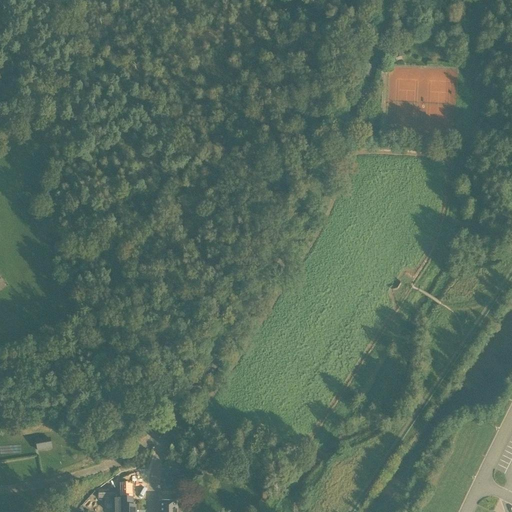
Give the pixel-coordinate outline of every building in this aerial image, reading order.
[(376,113),(384,113),(385,93),(377,92),(376,113)] [(38,452),(53,450),(51,438),(36,441),(38,452)] [(113,490),(113,483),(105,483),(105,490),(97,491),(97,499),(115,499),(115,490),(113,490)] [(90,505),(96,496),(91,493),(85,502),(90,505)] [(158,511),(177,511),(177,502),(158,502),(158,511)]
